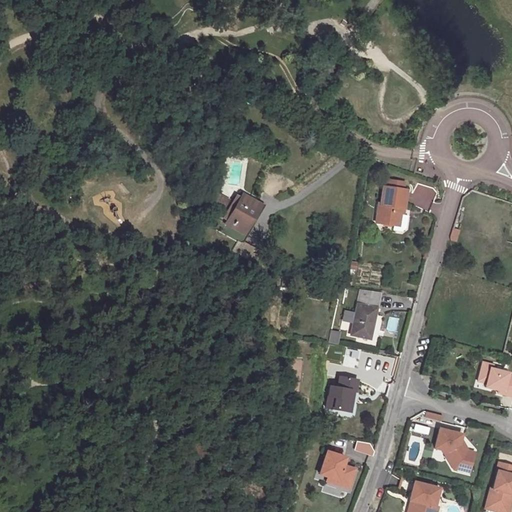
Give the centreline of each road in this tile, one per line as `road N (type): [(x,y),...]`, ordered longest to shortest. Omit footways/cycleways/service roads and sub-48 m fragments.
road 1 (residential): [(396,395),(456,167)]
road 2 (residential): [(305,103),(361,144),(389,152),(440,148)]
road 3 (unclassified): [(305,103),(375,0)]
road 4 (residential): [(359,511),(396,395)]
